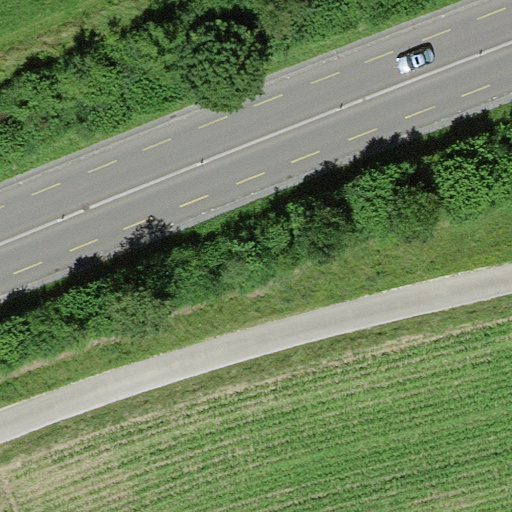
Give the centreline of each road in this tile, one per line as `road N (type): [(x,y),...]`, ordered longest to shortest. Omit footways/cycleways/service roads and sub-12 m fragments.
road 1 (secondary): [(0,252),(511,48)]
road 2 (unclassified): [(0,428),(392,301),(511,273)]
